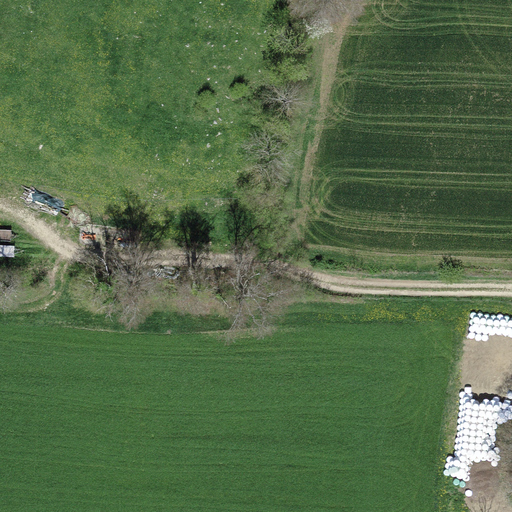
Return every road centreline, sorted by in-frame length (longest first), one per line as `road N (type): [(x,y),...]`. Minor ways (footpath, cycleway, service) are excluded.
road 1 (track): [(224,262),(363,288),(511,288)]
road 2 (track): [(0,207),(114,264),(224,262)]
